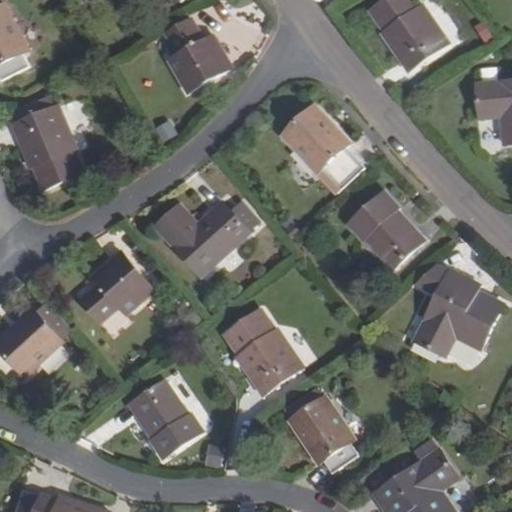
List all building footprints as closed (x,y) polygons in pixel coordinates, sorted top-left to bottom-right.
[(415,0),(389,0),(373,11),(387,32),(391,38),(387,40),(410,74),(450,45),(424,6),(421,8),(415,0)] [(30,54),(8,7),(3,10),(0,3),(0,77),(3,84),(32,69),(26,55),(30,54)] [(174,64),(193,96),(236,70),(217,39),(208,43),(195,22),(169,37),(183,59),(174,64)] [(511,81),(478,85),(480,114),(504,112),(504,118),(507,146),(511,145),(511,81)] [(19,124),(15,126),(31,162),(34,160),(37,167),(47,191),(86,175),(77,151),(79,150),(61,106),(57,107),(53,98),(22,110),(27,121),(19,124)] [(284,137),(338,195),(354,179),(347,171),(358,160),(347,149),(351,145),(316,107),(284,137)] [(22,110),(14,114),(19,124),(27,121),(22,110)] [(504,112),(480,114),(482,120),(504,118),(504,112)] [(358,160),(347,171),(354,179),(365,169),(358,160)] [(394,270),(426,241),(416,229),(412,233),(394,213),(398,210),(400,208),(386,193),(350,227),(363,242),(366,239),(394,270)] [(233,212),(224,203),(199,226),(193,231),(188,226),(194,220),(181,206),(157,227),(203,278),(261,224),(243,203),(233,212)] [(398,210),(394,213),(412,233),(416,229),(398,210)] [(199,226),(194,220),(188,226),(193,231),(199,226)] [(156,291),(123,253),(95,277),(101,285),(82,301),(102,325),(121,308),(128,315),(156,291)] [(438,297),(451,271),(438,265),(417,286),(438,297)] [(438,297),(416,343),(440,355),(451,334),(457,337),(483,350),(506,305),(479,292),(466,285),(469,279),(451,270),(451,271),(438,297)] [(482,286),(469,279),(466,285),(479,292),(482,286)] [(63,344),(61,340),(71,330),(48,304),(37,314),(35,312),(0,343),(0,372),(11,385),(22,375),(25,378),(63,344)] [(261,311),(227,335),(242,356),(246,362),(243,364),(265,397),(305,368),(279,330),(275,332),(261,311)] [(457,337),(451,334),(440,355),(447,358),(457,337)] [(242,356),(238,358),(243,364),(246,362),(242,356)] [(139,420),(143,417),(158,439),(153,442),(152,443),(163,460),(204,432),(192,415),(189,416),(166,382),(130,407),(139,420)] [(360,456),(351,443),(355,440),(327,398),(292,423),(321,465),(325,462),(334,475),(360,456)] [(143,417),(139,420),(153,442),(158,439),(143,417)] [(423,463),(375,496),(386,511),(387,511),(391,509),(393,511),(454,511),(441,493),(437,487),(457,474),(441,451),(438,452),(432,443),(416,453),(423,463)] [(212,447),(210,466),(224,468),(227,449),(212,447)] [(460,480),(457,474),(437,487),(441,493),(460,480)] [(107,511),(62,498),(58,511),(107,511)]
